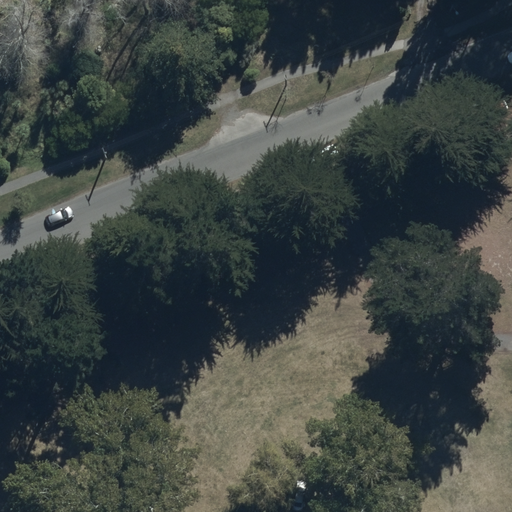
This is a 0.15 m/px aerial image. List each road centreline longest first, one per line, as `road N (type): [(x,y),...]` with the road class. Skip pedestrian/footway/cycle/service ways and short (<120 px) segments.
road 1 (tertiary): [(0,261),(511,55)]
road 2 (track): [(511,337),(402,309),(376,284),(312,136)]
